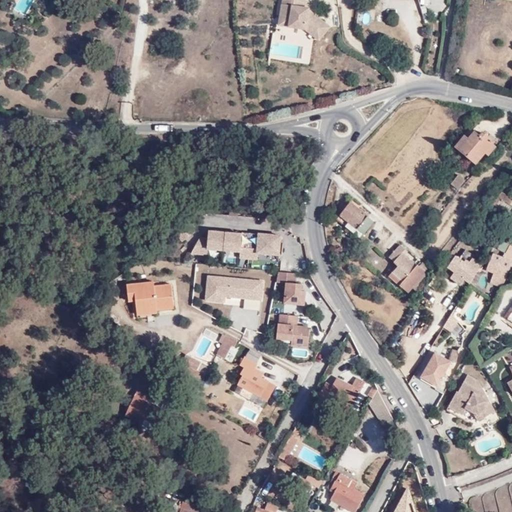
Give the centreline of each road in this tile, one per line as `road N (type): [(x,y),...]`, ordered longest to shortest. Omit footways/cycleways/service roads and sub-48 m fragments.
road 1 (unclassified): [(0,125),(241,131),(291,124)]
road 2 (unclassified): [(243,511),(346,312)]
road 3 (unclassified): [(346,312),(315,268),(314,198),(337,146)]
road 4 (unclassified): [(420,427),(346,312)]
road 5 (unclassified): [(395,93),(420,83),(511,105)]
